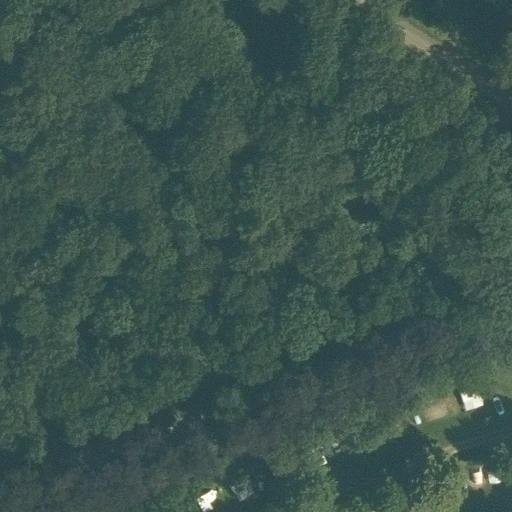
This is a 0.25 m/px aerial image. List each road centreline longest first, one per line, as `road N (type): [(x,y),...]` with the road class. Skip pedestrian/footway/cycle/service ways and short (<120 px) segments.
road 1 (track): [(511,434),(276,511)]
road 2 (unclassified): [(511,103),(342,0)]
